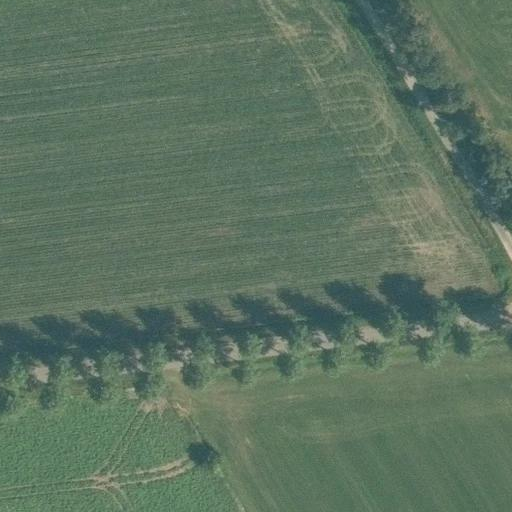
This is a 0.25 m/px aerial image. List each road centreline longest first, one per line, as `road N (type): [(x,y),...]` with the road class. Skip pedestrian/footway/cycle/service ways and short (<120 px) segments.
road 1 (unclassified): [(0,380),(511,317)]
road 2 (unknown): [(384,0),(511,206)]
